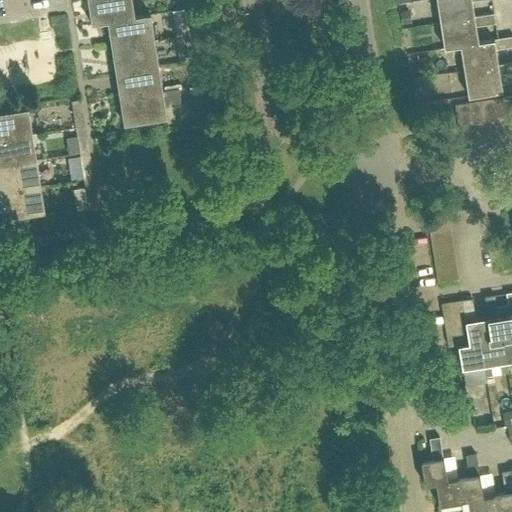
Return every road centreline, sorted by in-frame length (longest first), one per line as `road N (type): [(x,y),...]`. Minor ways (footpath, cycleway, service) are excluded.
road 1 (residential): [(397,249),(422,417),(511,457)]
road 2 (unclassified): [(386,178),(363,180),(277,119),(252,0)]
road 3 (residential): [(511,283),(486,287),(471,165)]
